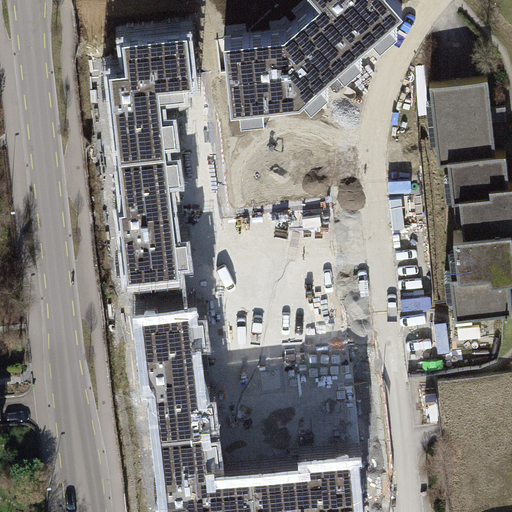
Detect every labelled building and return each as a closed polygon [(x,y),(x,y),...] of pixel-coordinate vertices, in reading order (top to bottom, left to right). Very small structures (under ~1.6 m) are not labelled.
[(358,48),(354,0),(308,0),(273,3),(272,0),(224,0),(190,3),(189,0),(122,0),(102,2),(107,55),(190,48),(192,62),(358,48)] [(439,161),(451,160),(495,155),(487,78),(431,84),(439,161)] [(208,214),(209,221),(334,212),(330,152),(122,169),(126,220),(208,214)] [(511,179),(509,153),(495,155),(451,160),(460,234),(511,227),(511,179)] [(511,227),(460,234),(448,235),(452,275),(445,275),(449,311),(505,304),(503,283),(511,281),(511,227)] [(347,308),(254,317),(257,347),(286,344),(295,435),(290,435),(297,511),(358,511),(351,441),(360,440),(347,308)] [(146,379),(224,374),(221,315),(142,320),(146,379)] [(511,511),(511,376),(438,384),(453,511),(511,511)]
